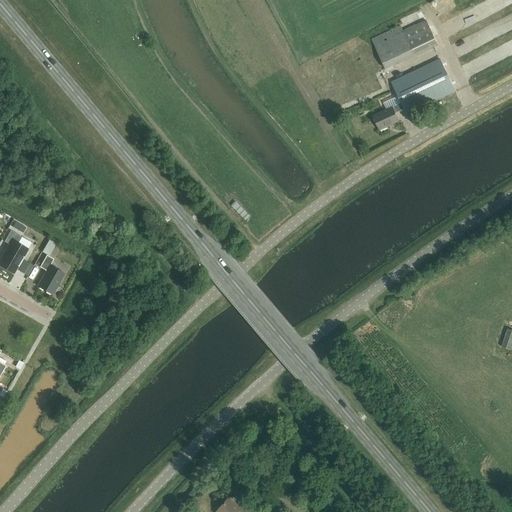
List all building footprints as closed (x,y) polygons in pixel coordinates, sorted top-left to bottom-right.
[(438,45),(427,21),(375,45),(386,69),(438,45)] [(456,92),(441,60),(392,83),(402,104),(393,108),(374,117),(380,130),(399,121),(396,114),(405,110),(407,114),(456,92)] [(3,255),(0,260),(0,265),(14,273),(28,249),(18,244),(22,237),(11,231),(4,242),(9,245),(7,249),(7,250),(8,250),(8,251),(7,251),(5,255),(4,256),(3,255)] [(54,260),(47,256),(40,268),(47,271),(38,287),(53,295),(64,274),(50,266),(54,260)] [(511,346),(511,330),(507,329),(502,347),(511,350),(511,346)] [(242,511),(228,499),(216,511),(251,511),(245,506),(242,511)]
